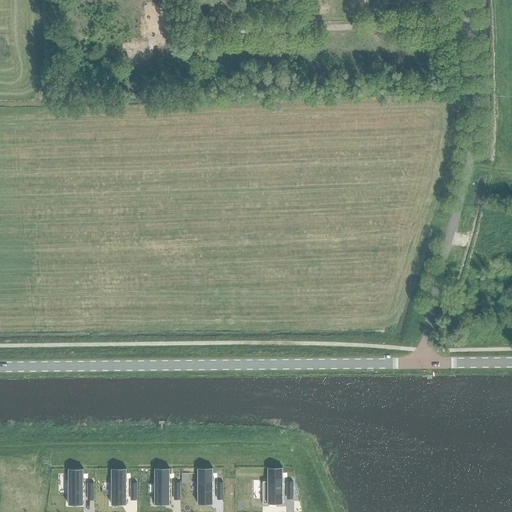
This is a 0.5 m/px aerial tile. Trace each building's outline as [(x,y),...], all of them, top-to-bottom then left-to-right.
[(262,481),(262,503),(282,503),(282,473),(281,473),(268,473),(267,473),(267,481),(262,481)] [(108,505),(124,505),(124,474),(108,474),(108,505)] [(152,504),(168,504),(168,474),(152,474),(152,504)] [(196,504),(212,504),(212,474),(196,474),(196,504)] [(63,505),(79,505),(79,475),(63,475),(63,505)]
